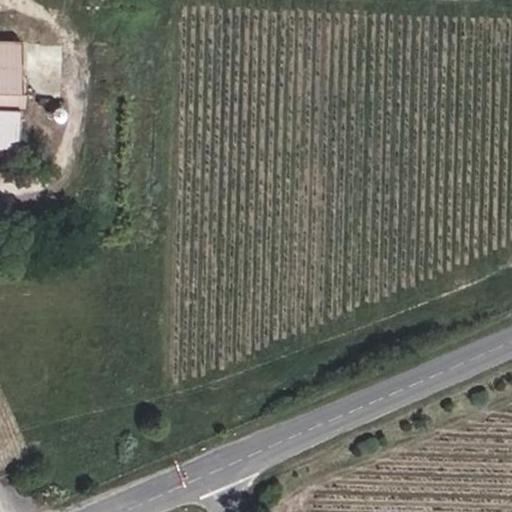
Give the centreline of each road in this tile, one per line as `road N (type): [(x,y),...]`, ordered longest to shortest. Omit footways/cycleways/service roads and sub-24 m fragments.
road 1 (track): [(511,257),(180,396),(0,413)]
road 2 (tertiary): [(236,462),(511,339)]
road 3 (tertiary): [(123,511),(236,462)]
